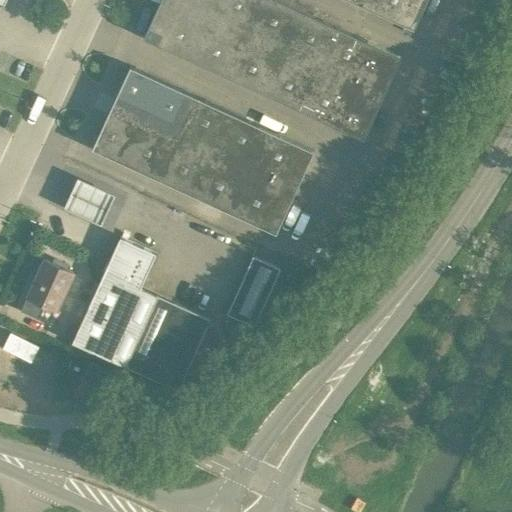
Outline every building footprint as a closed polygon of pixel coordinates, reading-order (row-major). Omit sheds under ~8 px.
[(277,0),(159,0),(142,37),(361,138),(399,56),(277,0)] [(350,0),(411,28),(424,0),(350,0)] [(92,148),(275,232),(313,149),(129,65),(92,148)] [(113,196),(77,178),(63,208),(99,225),(113,196)] [(140,287),(156,252),(120,236),(83,317),(72,340),(123,364),(156,294),(140,287)] [(43,258),(19,310),(37,318),(44,304),(56,309),(73,272),(43,258)] [(293,271),(260,259),(233,319),(260,332),(293,271)] [(208,318),(156,294),(123,364),(176,388),(208,318)] [(10,335),(3,351),(32,364),(39,348),(10,335)] [(128,391),(135,394),(139,395),(144,382),(133,377),(128,391)]
